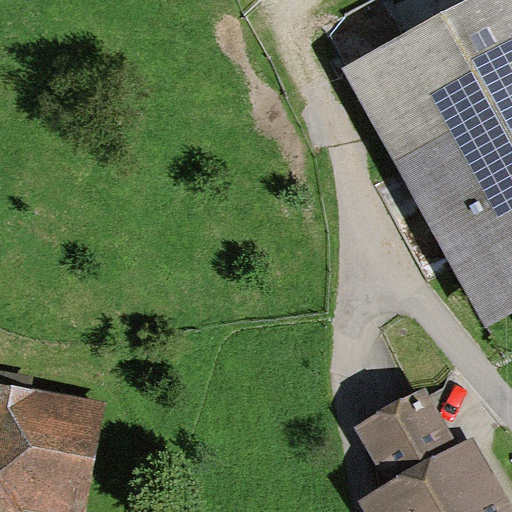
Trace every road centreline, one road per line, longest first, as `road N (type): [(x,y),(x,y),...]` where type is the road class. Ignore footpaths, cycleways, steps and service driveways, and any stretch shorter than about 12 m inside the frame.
road 1 (track): [(369,511),(359,478),(358,349),(371,319),(396,301)]
road 2 (track): [(396,301),(438,317),(511,407)]
